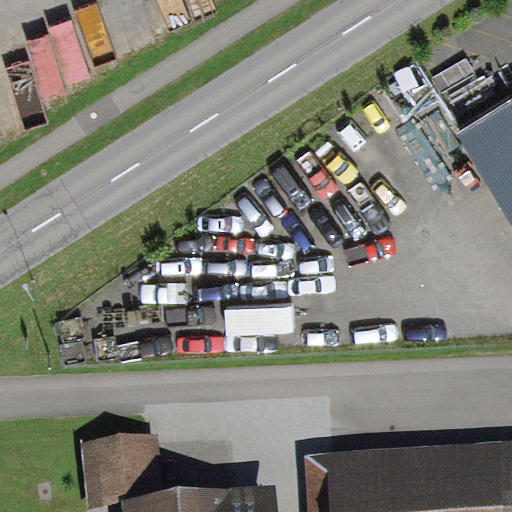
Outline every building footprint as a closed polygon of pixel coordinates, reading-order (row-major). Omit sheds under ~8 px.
[(511,77),(446,116),(511,220),(511,77)] [(153,442),(92,445),(96,499),(157,495),(153,442)] [(511,511),(511,455),(307,465),(309,511),(511,511)] [(269,511),(269,499),(197,501),(197,511),(269,511)] [(197,511),(197,501),(128,503),(127,511),(197,511)]
